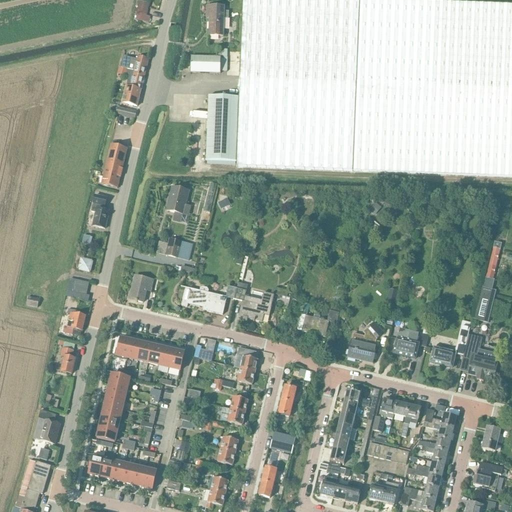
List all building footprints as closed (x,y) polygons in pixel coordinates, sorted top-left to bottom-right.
[(239,98),(236,167),(352,172),(432,175),(511,177),(511,6),(440,4),(359,0),(359,1),(344,0),(242,0),(240,55),(240,62),(239,80),(239,92),(239,98)] [(136,14),(146,17),(149,3),(139,1),(136,14)] [(228,20),(228,13),(224,13),(224,8),(207,8),(207,15),(209,15),(209,37),(223,37),(224,19),(228,20)] [(226,74),(227,51),(221,51),(221,56),(217,56),(216,58),(190,58),(190,74),(220,75),(220,73),(226,74)] [(121,68),(120,68),(124,69),(127,70),(135,72),(134,75),(144,78),(148,61),(138,59),(137,60),(123,57),(121,68)] [(119,68),(117,75),(118,75),(125,77),(126,72),(127,70),(124,69),(120,68),(119,68)] [(126,87),(122,105),(137,108),(141,91),(143,82),(144,78),(134,75),(135,72),(127,70),(126,72),(125,77),(125,78),(128,78),(126,87)] [(208,98),(205,162),(236,163),(238,99),(208,98)] [(134,120),(135,113),(117,109),(116,115),(134,120)] [(120,179),(122,171),(122,170),(127,150),(111,146),(101,185),(117,189),(120,178),(120,179)] [(189,217),(191,207),(185,206),(188,192),(172,189),(166,212),(182,216),(189,217)] [(105,208),(106,200),(94,197),(92,205),(93,206),(91,213),(95,214),(92,228),(105,230),(109,212),(103,211),(104,208),(105,208)] [(227,199),(218,203),(221,210),(230,205),(227,199)] [(370,211),(375,216),(381,208),(376,204),(374,205),(370,211)] [(193,247),(182,244),(169,241),(168,246),(159,244),(156,254),(165,257),(175,260),(183,261),(189,262),(193,247)] [(482,241),(479,251),(485,253),(488,243),(482,241)] [(488,266),(485,278),(492,280),(495,267),(496,268),(500,250),(492,248),(488,266)] [(79,271),(89,273),(92,262),(81,259),(79,271)] [(343,259),(341,265),(350,267),(351,261),(343,259)] [(340,270),(339,277),(347,279),(349,272),(340,270)] [(151,294),(153,282),(134,278),(129,301),(144,304),(146,293),(151,294)] [(70,280),(67,292),(73,294),(80,295),(86,296),(89,284),(75,281),(70,280)] [(237,291),(235,301),(242,302),(238,318),(243,320),(242,322),(246,323),(247,320),(262,324),(263,317),(268,318),(270,309),(274,296),(263,294),(261,301),(245,297),(246,293),(248,286),(239,284),(237,291)] [(339,284),(337,290),(345,292),(346,286),(339,284)] [(235,301),(237,291),(228,289),(226,298),(207,294),(208,291),(207,289),(202,288),(200,290),(200,292),(181,288),(185,289),(181,306),(187,308),(188,305),(204,308),(203,312),(208,313),(223,316),(227,299),(235,301)] [(480,288),(472,320),(487,324),(495,292),(480,288)] [(388,300),(386,306),(392,308),(394,308),(397,292),(390,290),(388,300)] [(336,295),(334,301),(342,304),(344,298),(336,295)] [(37,309),(39,300),(28,298),(26,307),(37,309)] [(300,316),(296,331),(325,338),(329,323),(336,325),(339,314),(340,310),(332,308),(330,312),(327,323),(319,321),(312,319),(307,318),(310,306),(303,304),(300,316)] [(64,327),(62,333),(72,336),(73,330),(80,332),(81,332),(82,333),(86,318),(86,317),(75,314),(76,312),(68,310),(67,315),(69,315),(67,328),(64,327)] [(374,346),(375,341),(377,340),(376,340),(383,334),(373,323),(363,333),(364,335),(363,343),(351,340),(351,342),(347,358),(361,362),(362,359),(372,362),(376,346),(374,346)] [(433,348),(429,365),(452,370),(455,356),(463,358),(468,336),(469,336),(471,326),(462,324),(457,350),(451,352),(433,348)] [(410,336),(402,334),(401,336),(400,335),(399,340),(396,340),(392,357),(415,363),(419,348),(419,345),(419,344),(419,342),(415,342),(415,344),(413,344),(414,339),(409,337),(410,336)] [(422,335),(420,347),(426,348),(428,336),(422,335)] [(468,336),(463,358),(464,358),(472,360),(469,374),(468,375),(468,377),(476,378),(476,381),(489,384),(489,380),(493,381),(493,380),(496,380),(499,367),(496,366),(497,364),(499,355),(479,351),(480,345),(481,344),(482,339),(469,336),(468,336)] [(127,359),(131,342),(120,339),(117,350),(116,350),(114,355),(116,356),(115,359),(127,362),(127,359)] [(137,362),(142,344),(131,342),(127,359),(137,362)] [(148,364),(152,347),(142,344),(137,362),(148,364)] [(158,367),(163,349),(152,347),(148,364),(158,367)] [(60,356),(60,358),(63,359),(60,373),(71,376),(75,360),(72,359),(73,352),(71,351),(61,349),(60,356)] [(169,369),(173,351),(163,349),(158,367),(169,369)] [(239,349),(234,368),(237,369),(239,370),(254,373),(257,361),(256,361),(256,360),(258,354),(239,349)] [(173,351),(169,369),(180,372),(184,354),(173,351)] [(239,370),(236,382),(251,386),(254,374),(254,373),(239,370)] [(109,386),(127,390),(129,379),(112,375),(109,386)] [(215,391),(221,393),(223,382),(214,380),(213,385),(216,385),(215,391)] [(124,401),(127,390),(109,386),(107,397),(124,401)] [(282,401),(292,403),(295,390),(285,387),(282,401)] [(188,391),(187,398),(198,401),(200,394),(188,391)] [(346,392),(344,403),(358,407),(368,409),(370,403),(359,401),(361,395),(351,392),(347,391),(346,392)] [(122,411),(124,401),(107,397),(104,407),(122,411)] [(370,410),(374,411),(377,399),(371,397),(370,403),(368,409),(370,410)] [(233,398),(230,410),(245,414),(248,402),(233,398)] [(183,407),(190,408),(191,400),(184,399),(183,407)] [(52,400),(50,408),(56,409),(58,401),(52,400)] [(289,417),(292,403),(282,401),(278,415),(289,417)] [(393,416),(396,404),(384,401),(380,419),(375,418),(372,432),(381,434),(385,420),(386,420),(386,419),(392,421),(393,416)] [(355,418),(358,407),(344,403),(341,415),(355,418)] [(405,419),(409,406),(396,404),(393,416),(405,419)] [(409,406),(405,419),(417,422),(420,409),(409,406)] [(119,422),(122,411),(104,407),(102,418),(119,422)] [(222,409),(220,422),(227,424),(242,427),(245,415),(245,414),(230,410),(223,409),(222,409)] [(440,427),(453,431),(456,418),(443,415),(441,422),(432,420),(434,413),(427,411),(424,423),(428,424),(440,428),(440,427)] [(38,420),(33,440),(39,441),(40,442),(54,446),(60,426),(54,424),(56,416),(42,412),(41,412),(39,419),(38,420)] [(182,415),(180,421),(182,421),(190,423),(191,421),(190,420),(191,417),(182,415)] [(352,430),(355,418),(341,415),(338,426),(352,430)] [(117,433),(119,422),(102,418),(99,428),(117,433)] [(181,428),(193,431),(194,424),(190,423),(182,421),(181,428)] [(224,430),(225,425),(214,423),(207,421),(207,423),(206,426),(205,432),(211,433),(213,428),(224,430)] [(450,443),(453,431),(440,427),(440,428),(428,424),(424,423),(423,428),(433,431),(439,432),(437,439),(450,443)] [(402,432),(400,438),(406,439),(409,426),(403,425),(402,432)] [(510,434),(511,428),(500,425),(499,431),(486,428),(481,449),(494,452),(499,432),(510,434)] [(349,441),(352,430),(338,426),(335,438),(349,441)] [(114,443),(117,433),(99,428),(97,439),(114,443)] [(272,442),(270,450),(281,452),(291,455),(295,438),(284,436),(282,444),(272,442)] [(346,453),(349,441),(335,438),(332,450),(346,453)] [(220,451),(235,455),(238,442),(223,439),(220,451)] [(448,455),(450,443),(437,439),(435,446),(423,443),(422,448),(429,450),(434,451),(447,455),(448,455)] [(179,449),(178,451),(185,453),(188,454),(191,445),(181,442),(179,449)] [(372,458),(375,446),(369,444),(366,457),(372,458)] [(378,460),(381,447),(375,446),(372,458),(378,460)] [(385,461),(387,449),(381,447),(378,460),(385,461)] [(391,463),(393,450),(387,449),(385,461),(391,463)] [(343,465),(346,453),(332,450),(329,462),(343,465)] [(397,464),(400,452),(393,450),(391,463),(397,464)] [(232,467),(235,455),(220,451),(217,464),(232,467)] [(434,451),(431,463),(445,466),(447,455),(434,451)] [(400,452),(397,464),(405,466),(408,454),(400,452)] [(103,460),(104,460),(104,458),(93,455),(93,456),(92,458),(90,458),(89,464),(91,464),(88,475),(99,478),(103,460)] [(114,463),(104,460),(103,460),(99,478),(109,480),(114,463)] [(22,485),(21,489),(28,492),(39,495),(42,496),(50,467),(36,463),(35,464),(29,462),(22,485)] [(120,483),(124,465),(114,463),(109,480),(120,483)] [(442,478),(445,466),(431,463),(430,470),(417,467),(416,472),(442,478)] [(500,477),(502,469),(479,464),(476,476),(475,476),(472,485),(481,487),(481,489),(488,491),(495,493),(499,476),(500,477)] [(130,485),(135,468),(124,465),(120,483),(130,485)] [(339,473),(340,469),(328,466),(326,473),(338,476),(339,473)] [(141,488),(145,470),(135,468),(130,485),(141,488)] [(262,484),(273,486),(276,471),(266,469),(262,484)] [(340,469),(339,473),(344,474),(344,477),(349,478),(350,472),(340,469)] [(145,470),(141,488),(152,490),(156,473),(145,470)] [(439,490),(442,478),(416,472),(415,477),(427,480),(425,487),(439,490)] [(332,500),(336,485),(337,480),(325,477),(320,497),(332,500)] [(210,492),(226,496),(229,483),(213,479),(210,492)] [(179,493),(181,485),(168,482),(166,490),(179,493)] [(270,500),(273,486),(262,484),(259,497),(270,500)] [(345,503),(348,488),(336,485),(332,500),(345,503)] [(381,504),(385,486),(380,485),(379,488),(372,486),(368,501),(381,504)] [(385,486),(381,504),(393,507),(397,492),(389,491),(390,488),(385,486)] [(425,487),(423,498),(436,502),(439,490),(425,487)] [(348,488),(345,503),(357,506),(361,491),(348,488)] [(20,490),(14,510),(15,510),(15,511),(20,511),(21,511),(28,492),(21,489),(20,490)] [(28,492),(21,511),(33,511),(35,505),(38,495),(39,495),(28,492)] [(223,508),(226,496),(210,492),(206,510),(212,511),(213,506),(223,508)] [(433,511),(436,502),(423,498),(418,497),(402,494),(399,506),(407,508),(409,501),(421,504),(420,511),(425,511),(433,511)] [(490,511),(493,511),(495,504),(483,501),(481,507),(468,504),(465,511),(481,511),(482,510),(490,511)]
